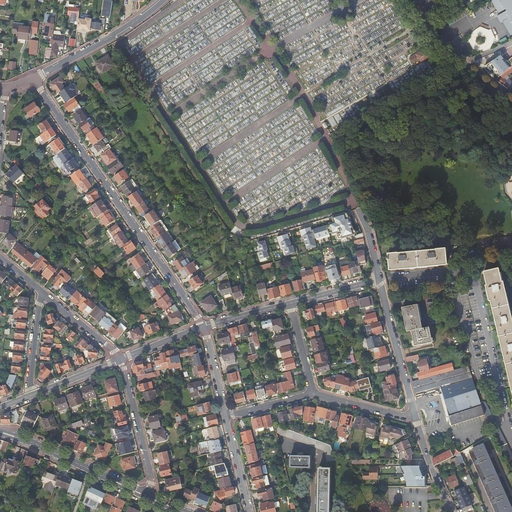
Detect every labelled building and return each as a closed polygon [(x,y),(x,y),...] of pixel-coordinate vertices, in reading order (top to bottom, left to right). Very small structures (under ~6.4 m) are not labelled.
[(511,0),(493,0),(491,1),(498,14),(505,10),(506,12),(497,17),(501,23),(502,22),(510,36),(511,35),(511,0)] [(74,5),(69,4),(68,15),(72,15),(71,25),(75,26),(75,23),(78,24),(79,19),(79,16),(80,9),(74,8),(74,5)] [(111,17),(112,9),(108,8),(108,7),(106,7),(106,8),(104,8),(103,15),(105,16),(104,21),(103,23),(109,24),(110,17),(111,17)] [(45,16),(44,22),(46,23),(45,31),(49,32),(49,31),(52,31),(54,18),(46,17),(47,16),(45,16)] [(86,19),(79,19),(78,24),(77,29),(82,30),(81,31),(86,32),(86,30),(90,31),(92,19),(86,18),(86,19)] [(33,22),(32,28),(31,40),(31,41),(30,52),(37,52),(38,41),(32,40),(33,35),(37,36),(38,22),(33,22)] [(14,26),(13,33),(17,34),(16,38),(26,39),(31,40),(32,28),(14,26)] [(65,36),(54,35),(51,55),(57,56),(58,46),(63,47),(65,36)] [(412,63),(431,52),(426,47),(416,54),(410,58),(412,63)] [(96,63),(98,66),(102,73),(115,66),(109,55),(96,63)] [(511,65),(511,64),(500,55),(484,66),(491,71),(493,69),(499,76),(511,65)] [(511,65),(499,76),(503,79),(511,71),(511,65)] [(496,79),(495,79),(506,87),(509,83),(503,79),(499,76),(496,79)] [(53,88),(57,94),(58,94),(59,93),(65,89),(62,84),(64,82),(60,77),(51,83),(54,87),(53,88)] [(104,89),(98,80),(93,83),(98,90),(100,88),(105,96),(108,94),(107,93),(104,89)] [(65,89),(59,93),(62,97),(65,100),(62,102),(65,105),(72,100),(71,98),(70,99),(69,97),(70,97),(71,96),(70,95),(66,89),(65,89)] [(81,108),(74,98),(72,100),(65,105),(69,112),(73,109),(76,112),(80,109),(81,108)] [(35,103),(26,109),(31,117),(40,111),(35,103)] [(80,109),(76,112),(73,114),(80,124),(87,120),(87,119),(80,109)] [(87,120),(80,124),(84,131),(91,126),(87,120)] [(44,133),(52,128),(47,121),(39,126),(44,133)] [(44,133),(40,136),(46,143),(57,135),(52,128),(44,133)] [(104,138),(97,128),(87,135),(94,145),(101,140),(104,138)] [(11,131),(10,141),(20,142),(21,132),(11,131)] [(60,138),(51,144),(58,154),(65,149),(62,143),(63,142),(60,138)] [(101,140),(94,145),(99,152),(101,150),(104,154),(108,150),(101,140)] [(73,159),(65,149),(58,154),(65,164),(73,159)] [(117,159),(110,149),(108,150),(104,154),(101,155),(108,166),(117,159)] [(65,164),(64,165),(69,172),(78,166),(73,159),(65,164)] [(123,166),(118,159),(117,159),(108,166),(113,174),(123,166)] [(18,166),(16,165),(13,168),(12,167),(9,171),(10,171),(6,175),(14,183),(24,173),(18,166)] [(80,169),(71,175),(78,186),(80,184),(87,180),(80,169)] [(129,177),(124,170),(115,176),(119,184),(129,177)] [(87,179),(87,180),(80,184),(78,186),(81,190),(83,189),(85,191),(92,186),(87,179)] [(136,192),(129,181),(121,187),(128,197),(129,197),(136,192)] [(95,189),(86,195),(91,203),(100,197),(98,194),(98,193),(95,189)] [(136,192),(129,197),(136,207),(143,202),(136,192)] [(3,195),(2,205),(12,207),(13,197),(3,195)] [(35,207),(33,209),(39,216),(40,218),(42,220),(45,217),(47,217),(50,214),(50,213),(48,211),(51,208),(43,200),(40,202),(38,203),(35,206),(35,207)] [(109,210),(101,200),(92,206),(95,210),(96,209),(101,215),(109,210)] [(151,212),(144,202),(143,202),(136,207),(143,217),(144,217),(151,212)] [(12,207),(2,205),(0,215),(12,216),(14,207),(12,207)] [(109,210),(101,215),(99,216),(106,227),(116,220),(109,210)] [(159,222),(161,220),(153,210),(151,212),(144,217),(151,227),(159,222)] [(328,224),(326,225),(328,232),(331,232),(331,233),(335,232),(337,237),(341,236),(341,237),(354,234),(349,218),(344,219),(343,214),(333,217),(335,223),(328,224)] [(0,231),(8,233),(10,221),(0,219),(0,231)] [(165,233),(166,232),(159,222),(151,227),(150,228),(157,238),(165,233)] [(109,234),(112,238),(113,237),(122,231),(117,224),(116,224),(109,230),(111,233),(109,234)] [(328,232),(326,225),(312,230),(315,238),(316,240),(329,236),(328,234),(328,232)] [(299,230),(301,236),(302,235),(312,232),(310,226),(299,230)] [(129,242),(122,231),(113,237),(120,248),(123,246),(129,242)] [(316,246),(312,232),(302,235),(306,249),(316,246)] [(165,233),(157,238),(164,248),(172,243),(165,233)] [(291,236),(290,233),(288,234),(277,237),(279,243),(289,240),(288,236),(291,236)] [(17,240),(10,234),(3,242),(10,248),(17,240)] [(131,240),(129,242),(123,246),(129,254),(136,249),(131,240)] [(267,249),(264,240),(257,242),(258,245),(256,245),(258,252),(260,251),(266,249),(267,249)] [(279,243),(281,249),(282,249),(291,246),(289,240),(279,243)] [(181,249),(175,241),(172,243),(164,248),(170,257),(181,249)] [(28,251),(19,243),(12,251),(12,252),(13,252),(13,253),(14,254),(15,254),(16,255),(22,259),(28,251)] [(282,249),(284,255),(295,252),(292,246),(291,246),(282,249)] [(356,252),(359,261),(360,265),(366,264),(364,254),(363,250),(362,247),(355,248),(356,252)] [(268,256),(266,249),(260,251),(257,252),(260,262),(267,260),(266,257),(268,256)] [(446,249),(388,253),(390,270),(447,265),(446,249)] [(28,251),(22,259),(27,264),(27,265),(28,265),(28,266),(29,266),(29,267),(30,267),(31,267),(32,266),(38,259),(28,251)] [(139,254),(130,259),(137,269),(145,264),(139,254)] [(49,265),(51,264),(41,256),(38,259),(32,266),(39,271),(44,265),(47,268),(49,265)] [(174,263),(180,271),(181,270),(192,262),(191,261),(187,264),(182,257),(174,263)] [(359,261),(348,264),(349,266),(351,274),(361,271),(360,265),(359,261)] [(196,266),(193,262),(192,262),(181,270),(186,277),(190,274),(192,273),(196,270),(194,267),(196,266)] [(137,269),(137,270),(142,277),(151,271),(146,263),(145,264),(137,269)] [(49,265),(47,268),(42,274),(49,280),(58,269),(55,267),(54,268),(49,265)] [(343,276),(351,274),(349,266),(341,268),(343,276)] [(105,273),(99,267),(94,271),(100,277),(105,273)] [(316,279),(313,270),(310,270),(309,267),(300,269),(303,279),(303,282),(316,279)] [(337,267),(328,270),(330,278),(339,276),(337,267)] [(317,273),(316,273),(318,281),(320,282),(322,281),(322,280),(326,279),(325,274),(326,273),(325,271),(324,271),(323,268),(317,270),(317,273)] [(511,347),(493,269),(476,273),(511,420),(511,347)] [(65,279),(58,274),(52,282),(58,287),(65,279)] [(153,274),(144,280),(150,288),(147,290),(149,292),(153,289),(159,285),(155,279),(156,278),(153,274)] [(203,283),(198,275),(190,281),(195,289),(203,283)] [(8,287),(10,289),(15,283),(10,278),(4,285),(8,288),(8,287)] [(295,291),(305,289),(303,282),(303,279),(293,282),(295,291)] [(231,288),(230,282),(219,285),(222,295),(232,292),(231,288)] [(15,283),(10,289),(12,290),(12,291),(18,296),(24,290),(15,283)] [(268,293),(265,283),(256,285),(259,296),(268,293)] [(73,290),(66,284),(60,291),(67,296),(73,290)] [(160,284),(159,285),(153,289),(160,299),(167,294),(160,284)] [(289,284),(280,286),(282,295),(284,295),(285,296),(287,296),(287,294),(292,293),(289,284)] [(232,292),(234,299),(243,297),(240,286),(231,288),(232,292)] [(277,287),(268,289),(270,299),(280,296),(277,287)] [(80,306),(86,300),(88,299),(88,298),(84,295),(81,295),(80,294),(82,292),(78,289),(70,299),(76,305),(77,303),(77,304),(78,305),(79,306),(80,306)] [(158,301),(154,304),(156,307),(158,306),(160,304),(163,307),(163,308),(170,303),(172,302),(170,299),(171,298),(168,294),(167,294),(160,299),(158,301)] [(211,296),(201,303),(208,312),(217,306),(211,296)] [(358,298),(362,313),(365,312),(364,309),(366,309),(373,307),(374,306),(371,296),(364,298),(362,299),(362,297),(358,298)] [(20,297),(19,305),(28,306),(29,298),(20,297)] [(356,297),(347,299),(349,307),(358,305),(356,297)] [(97,306),(88,299),(86,300),(80,306),(79,308),(83,311),(85,309),(90,313),(97,306)] [(338,309),(338,311),(348,309),(345,299),(336,302),(338,309)] [(338,309),(336,302),(326,305),(327,308),(326,308),(327,312),(338,309)] [(170,303),(163,308),(165,310),(165,311),(173,306),(170,303)] [(314,313),(326,310),(325,304),(313,307),(313,309),(314,313)] [(407,326),(408,331),(411,331),(423,328),(421,320),(422,320),(419,304),(403,307),(406,318),(404,318),(406,327),(407,326)] [(97,306),(90,313),(100,321),(105,315),(106,314),(97,306)] [(14,315),(13,318),(18,319),(22,319),(22,317),(28,317),(28,313),(27,313),(28,312),(28,310),(28,309),(19,308),(19,312),(17,312),(14,315)] [(310,319),(315,318),(314,313),(313,309),(306,310),(307,316),(309,315),(310,319)] [(378,322),(375,309),(374,310),(367,312),(365,312),(368,324),(378,322)] [(182,320),(180,314),(179,311),(168,315),(172,324),(183,320),(182,320)] [(49,315),(46,316),(49,324),(57,321),(56,317),(54,318),(53,314),(52,314),(52,313),(50,314),(49,315)] [(105,315),(100,321),(99,323),(108,331),(114,324),(115,323),(105,315)] [(276,336),(280,335),(282,334),(281,329),(284,329),(281,317),(272,320),(276,336)] [(269,325),(272,336),(274,336),(276,336),(272,320),(271,318),(261,321),(263,326),(269,325)] [(15,319),(14,324),(17,325),(17,327),(25,328),(26,326),(27,321),(15,319)] [(58,321),(54,327),(63,334),(68,327),(68,326),(66,325),(65,325),(62,322),(62,323),(58,321)] [(379,335),(383,333),(383,331),(380,321),(371,324),(374,333),(374,336),(379,335)] [(145,323),(142,324),(145,330),(146,332),(148,331),(149,334),(157,331),(160,330),(157,322),(150,325),(149,323),(146,324),(145,323)] [(114,324),(108,331),(118,339),(124,332),(114,324)] [(247,324),(239,326),(241,333),(248,331),(247,324)] [(317,325),(312,326),(312,327),(307,328),(310,337),(315,335),(314,331),(319,330),(318,325),(317,325)] [(139,327),(130,331),(134,340),(143,336),(139,327)] [(237,327),(228,329),(230,337),(238,335),(238,332),(237,327)] [(431,337),(429,327),(423,328),(411,331),(411,332),(413,341),(415,346),(432,342),(431,337)] [(45,338),(44,342),(52,343),(52,337),(53,337),(54,330),(46,329),(45,332),(45,333),(44,335),(45,335),(45,336),(46,336),(46,338),(45,338)] [(72,330),(67,337),(72,341),(77,335),(75,333),(75,332),(74,331),(73,331),(72,330)] [(16,331),(16,338),(24,339),(24,336),(25,335),(26,333),(25,332),(16,331)] [(252,333),(254,342),(255,346),(260,345),(256,331),(252,333)] [(231,342),(228,332),(218,334),(220,343),(225,342),(226,343),(231,342)] [(274,336),(277,348),(283,347),(283,346),(290,344),(288,334),(280,336),(280,335),(276,336),(274,336)] [(374,336),(366,338),(369,350),(374,349),(384,346),(381,337),(379,337),(379,335),(374,336)] [(324,349),(320,337),(311,340),(311,341),(313,346),(314,352),(324,349)] [(76,345),(84,351),(90,345),(87,343),(85,341),(85,340),(83,339),(82,339),(82,338),(76,345)] [(15,342),(14,349),(23,350),(23,347),(24,346),(24,344),(24,343),(15,342)] [(254,342),(249,343),(252,355),(257,354),(255,346),(254,342)] [(180,358),(190,355),(191,355),(199,353),(198,348),(197,349),(196,344),(195,344),(195,345),(188,347),(188,348),(178,351),(178,352),(180,358)] [(84,351),(84,352),(86,358),(89,357),(97,358),(97,355),(98,354),(99,352),(98,351),(90,345),(84,351)] [(232,346),(227,347),(228,349),(223,350),(225,361),(228,360),(230,360),(230,361),(235,359),(235,358),(232,348),(232,347),(232,346)] [(289,346),(280,348),(283,358),(292,356),(289,346)] [(385,346),(384,346),(374,349),(376,358),(387,355),(385,346)] [(174,350),(165,352),(166,352),(167,357),(169,366),(169,369),(182,366),(180,359),(180,358),(178,352),(174,353),(174,350)] [(158,357),(154,358),(155,364),(157,371),(158,371),(160,371),(159,368),(161,367),(161,368),(169,366),(167,357),(166,352),(165,353),(161,354),(161,356),(158,357)] [(328,361),(326,352),(317,355),(318,357),(316,358),(317,364),(328,361)] [(14,353),(13,360),(22,361),(22,358),(23,357),(23,355),(22,354),(14,353)] [(191,355),(194,367),(198,366),(202,365),(199,353),(191,355)] [(82,354),(75,357),(78,364),(79,364),(80,365),(81,364),(82,363),(85,362),(82,354)] [(293,358),(284,361),(287,369),(296,367),(293,358)] [(391,368),(388,359),(378,362),(380,370),(391,368)] [(66,362),(63,363),(66,370),(73,368),(70,360),(66,362)] [(418,373),(420,380),(454,370),(452,363),(431,369),(430,370),(429,366),(430,365),(430,364),(428,364),(427,360),(419,362),(421,372),(418,373)] [(137,372),(138,376),(139,375),(157,371),(155,364),(152,364),(151,364),(146,365),(146,366),(144,366),(143,361),(139,362),(139,361),(135,362),(133,366),(133,370),(134,370),(135,373),(137,372)] [(328,361),(317,364),(320,372),(330,369),(328,361)] [(43,362),(39,367),(43,370),(40,373),(39,376),(43,379),(46,378),(51,371),(49,369),(51,367),(47,364),(46,365),(43,362)] [(63,363),(61,364),(61,363),(57,365),(60,372),(66,370),(63,363)] [(13,364),(12,372),(20,373),(21,369),(22,368),(22,366),(21,365),(13,364)] [(485,414),(481,403),(468,365),(454,370),(420,380),(413,382),(416,394),(439,388),(442,400),(449,426),(481,416),(485,414)] [(158,371),(157,371),(139,375),(141,380),(157,376),(157,375),(159,375),(158,371)] [(239,384),(236,372),(228,374),(230,383),(231,386),(239,384)] [(19,375),(10,374),(7,383),(13,390),(19,375)] [(341,387),(344,376),(338,375),(337,375),(337,379),(330,377),(323,379),(325,385),(335,387),(341,389),(341,387)] [(384,390),(395,387),(395,384),(396,383),(394,375),(386,377),(387,381),(383,382),(381,385),(382,386),(383,387),(383,389),(384,390)] [(357,382),(357,380),(350,382),(349,382),(350,379),(344,377),(342,387),(341,389),(348,390),(351,391),(355,390),(355,388),(359,387),(357,382)] [(109,393),(97,396),(98,400),(109,397),(118,395),(117,391),(119,391),(116,379),(106,381),(109,393)] [(366,380),(357,382),(359,387),(360,394),(369,392),(366,380)] [(286,381),(277,384),(280,393),(288,391),(287,388),(289,387),(288,384),(286,384),(286,381)] [(150,389),(149,382),(139,384),(141,391),(150,389)] [(201,382),(189,384),(192,397),(204,394),(203,389),(204,389),(203,386),(202,386),(201,382)] [(275,383),(266,386),(266,388),(268,395),(277,393),(275,387),(276,387),(275,383)] [(2,387),(0,387),(0,388),(3,395),(9,392),(6,384),(2,386),(2,387)] [(97,395),(92,385),(82,389),(86,399),(97,395)] [(264,396),(268,395),(266,388),(263,389),(262,386),(256,387),(258,392),(259,396),(259,398),(264,397),(264,396)] [(384,390),(383,390),(386,399),(386,401),(387,401),(386,399),(389,398),(390,400),(398,398),(395,387),(384,390)] [(159,394),(158,389),(144,392),(146,401),(155,398),(155,397),(156,397),(156,395),(159,394)] [(257,397),(255,389),(247,391),(249,399),(257,397)] [(246,400),(243,390),(234,393),(237,402),(246,400)] [(83,403),(79,391),(68,396),(72,407),(83,403)] [(119,395),(118,395),(109,397),(111,407),(122,404),(119,395)] [(69,407),(65,397),(55,401),(59,411),(69,407)] [(493,433),(511,471),(511,454),(486,402),(482,401),(481,403),(485,414),(486,419),(488,418),(493,433)] [(208,411),(212,410),(210,402),(202,404),(196,405),(199,415),(207,413),(206,412),(208,411)] [(300,414),(303,414),(302,406),(298,407),(294,408),(293,408),(292,408),(291,409),(290,409),(292,419),(301,416),(300,414)] [(305,407),(303,420),(314,422),(315,413),(314,413),(315,408),(305,407)] [(318,407),(315,419),(320,420),(321,417),(325,418),(327,410),(318,407)] [(122,409),(115,411),(116,417),(117,417),(119,425),(128,423),(127,422),(128,422),(127,419),(126,419),(125,415),(124,415),(122,409)] [(334,427),(336,427),(340,414),(336,413),(337,412),(335,411),(336,410),(333,409),(333,410),(330,409),(330,410),(329,410),(326,419),(331,420),(330,422),(332,424),(332,425),(334,427)] [(34,426),(39,416),(27,411),(22,421),(34,426)] [(289,421),(289,420),(287,415),(286,411),(277,413),(279,419),(280,423),(289,421)] [(353,416),(342,413),(338,431),(339,431),(338,436),(345,438),(347,433),(350,434),(353,423),(351,423),(353,416)] [(52,414),(43,418),(48,430),(57,427),(52,414)] [(216,414),(207,416),(209,426),(218,424),(216,414)] [(161,427),(158,415),(149,417),(152,429),(161,427)] [(270,415),(261,417),(263,425),(264,427),(264,428),(273,426),(270,415)] [(263,425),(261,417),(252,419),(255,430),(264,427),(263,425)] [(355,421),(354,427),(365,430),(368,420),(359,417),(357,422),(355,421)] [(378,422),(369,420),(365,436),(369,437),(369,438),(373,439),(374,438),(378,422)] [(404,429),(383,423),(379,438),(379,440),(380,442),(383,443),(384,442),(388,443),(390,436),(399,438),(408,435),(407,429),(404,430),(404,429)] [(128,425),(120,427),(122,436),(130,434),(130,433),(131,432),(130,430),(129,430),(128,425)] [(276,431),(276,433),(325,450),(327,461),(334,460),(334,459),(331,445),(320,441),(312,438),(303,435),(294,431),(285,427),(279,425),(276,429),(276,431)] [(163,426),(161,427),(152,429),(153,432),(155,439),(153,440),(154,441),(155,441),(156,442),(167,440),(164,429),(163,426)] [(217,426),(208,428),(211,440),(220,438),(219,434),(217,426)] [(74,445),(78,435),(68,430),(63,441),(68,444),(68,442),(70,443),(74,445)] [(242,433),(245,446),(254,444),(251,430),(242,433)] [(211,440),(208,441),(210,453),(220,451),(223,450),(220,438),(211,440)] [(398,457),(398,459),(407,459),(412,459),(411,454),(414,453),(411,447),(408,438),(393,444),(392,446),(394,449),(395,450),(398,457)] [(117,443),(120,455),(134,452),(131,439),(117,443)] [(77,443),(74,449),(82,452),(84,447),(81,446),(82,443),(81,443),(80,444),(77,443)] [(99,445),(94,455),(105,460),(106,457),(108,457),(109,454),(107,454),(109,450),(112,444),(107,443),(105,448),(99,445)] [(511,511),(511,506),(484,443),(472,447),(473,450),(469,452),(495,511),(511,511)] [(254,444),(245,446),(247,454),(257,452),(256,448),(258,447),(257,444),(255,445),(254,444)] [(457,454),(456,453),(454,449),(452,450),(451,449),(434,458),(435,465),(457,454)] [(171,463),(168,451),(158,453),(161,465),(171,463)] [(210,453),(209,454),(212,466),(213,465),(223,463),(220,451),(210,453)] [(257,452),(247,454),(249,462),(259,460),(257,452)] [(310,455),(302,455),(297,453),(297,455),(290,455),(290,467),(310,467),(310,455)] [(27,456),(25,459),(19,476),(23,477),(27,468),(25,467),(26,464),(33,467),(34,465),(37,467),(40,460),(27,456)] [(123,463),(121,464),(122,467),(124,466),(125,470),(136,467),(133,457),(122,460),(123,463)] [(3,460),(1,464),(3,464),(1,469),(10,472),(11,471),(17,473),(20,462),(9,458),(8,460),(5,459),(4,460),(3,460)] [(262,466),(261,462),(250,465),(253,477),(263,475),(261,466),(262,466)] [(474,483),(464,462),(456,465),(465,486),(466,486),(473,483),(474,483)] [(226,463),(215,466),(217,474),(228,472),(226,463)] [(170,464),(160,466),(162,476),(172,474),(170,464)] [(319,467),(319,477),(316,477),(319,481),(319,482),(318,497),(316,498),(318,502),(318,503),(318,511),(329,511),(330,467),(322,467),(322,466),(320,466),(320,467),(319,467)] [(421,466),(399,466),(406,482),(405,486),(425,486),(426,480),(421,466)] [(367,472),(369,478),(378,478),(378,467),(370,467),(370,472),(367,472)] [(59,476),(45,471),(42,480),(47,482),(46,485),(54,489),(55,486),(56,485),(59,476)] [(60,474),(59,476),(56,485),(55,486),(59,487),(60,485),(69,489),(73,479),(60,474)] [(220,485),(221,489),(232,487),(229,474),(218,477),(220,485)] [(455,475),(447,478),(450,487),(459,484),(455,475)] [(258,490),(265,489),(265,486),(263,476),(253,478),(254,483),(255,483),(257,488),(258,488),(258,490)] [(180,477),(166,480),(167,483),(167,485),(169,491),(183,487),(180,477)] [(69,489),(68,494),(76,497),(77,494),(78,494),(83,483),(73,479),(69,489)] [(465,486),(455,490),(458,499),(469,495),(465,486)] [(99,510),(106,494),(92,487),(91,489),(89,488),(86,495),(87,495),(84,503),(99,510)] [(193,491),(187,489),(184,496),(196,501),(200,490),(195,487),(193,491)] [(234,487),(226,489),(227,496),(232,495),(232,493),(235,492),(235,491),(236,491),(235,488),(234,488),(234,487)] [(272,493),(270,487),(266,488),(266,489),(265,489),(258,490),(258,491),(259,496),(263,495),(264,496),(264,500),(274,498),(273,493),(272,493)] [(200,493),(196,502),(200,504),(200,503),(205,504),(208,496),(200,493)] [(104,501),(113,505),(117,496),(113,495),(112,496),(107,494),(104,501)] [(469,495),(458,499),(462,508),(472,504),(469,495)] [(112,506),(110,511),(109,511),(120,511),(122,510),(126,502),(118,498),(115,507),(112,506)] [(214,501),(211,509),(218,511),(220,509),(221,510),(223,507),(221,506),(222,504),(214,501)] [(276,511),(274,502),(270,503),(269,502),(261,504),(262,505),(261,506),(262,511),(276,511)] [(237,511),(236,503),(226,506),(227,511),(237,511)]
